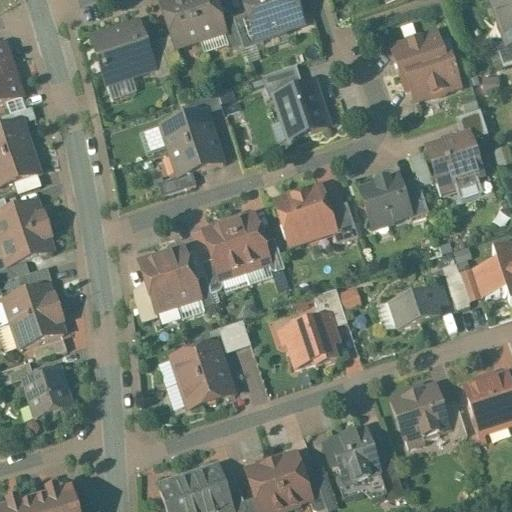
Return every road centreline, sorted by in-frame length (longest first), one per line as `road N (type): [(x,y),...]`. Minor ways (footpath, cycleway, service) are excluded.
road 1 (residential): [(91,235),(370,144),(378,115),(366,78),(332,44),(317,0)]
road 2 (residential): [(511,330),(156,451),(114,454)]
road 3 (residential): [(91,235),(39,11)]
road 4 (residential): [(114,454),(91,235)]
